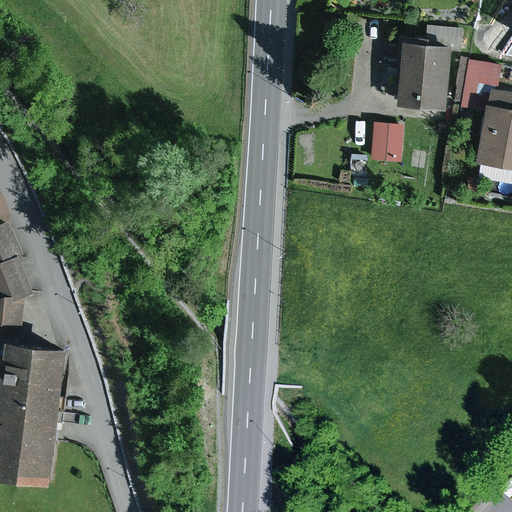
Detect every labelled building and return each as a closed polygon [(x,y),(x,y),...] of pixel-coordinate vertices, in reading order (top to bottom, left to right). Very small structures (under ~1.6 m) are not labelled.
[(426,23),(424,41),(447,43),(462,44),(464,26),(426,23)] [(424,41),(399,39),(394,102),(443,105),(447,43),(424,41)] [(460,101),(467,57),(459,55),(452,99),(460,101)] [(460,101),(459,105),(482,109),(487,84),(493,85),(497,62),(467,57),(460,101)] [(511,88),(487,84),(484,102),(511,107),(511,88)] [(511,107),(484,102),(473,159),(479,160),(477,175),(511,181),(511,107)] [(403,124),(373,121),(370,158),(400,161),(403,124)] [(0,221),(0,257),(16,252),(18,252),(6,219),(0,221)] [(16,252),(0,257),(0,292),(28,282),(16,252)] [(28,282),(0,292),(0,328),(22,330),(23,298),(33,294),(28,282)] [(63,346),(2,338),(0,354),(0,475),(45,481),(53,422),(63,423),(67,396),(56,395),(63,346)]
